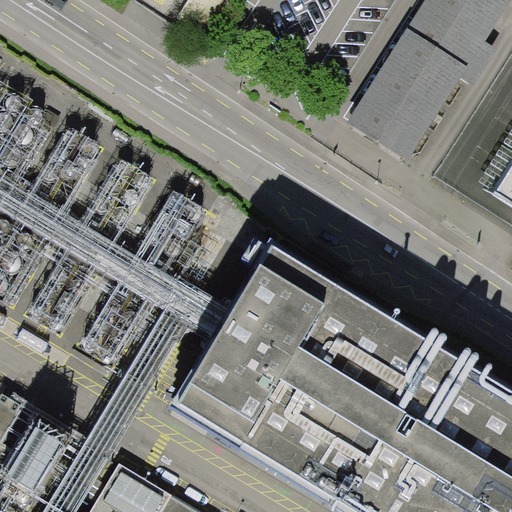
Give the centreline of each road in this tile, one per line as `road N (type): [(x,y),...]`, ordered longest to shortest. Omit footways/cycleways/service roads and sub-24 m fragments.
road 1 (primary): [(0,12),(511,347)]
road 2 (primary): [(511,302),(52,0)]
